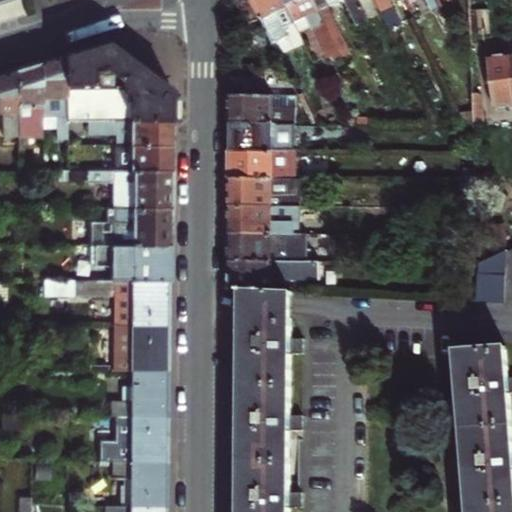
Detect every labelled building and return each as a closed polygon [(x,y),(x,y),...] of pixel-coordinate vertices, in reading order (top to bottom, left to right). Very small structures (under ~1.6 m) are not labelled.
[(253,0),(236,0),(247,25),(263,20),(253,0)] [(288,7),(285,0),(253,0),(263,20),(275,45),(281,42),(279,37),(286,33),(284,30),(277,14),(289,8),(288,7)] [(285,0),(288,7),(301,1),(307,13),(309,12),(322,41),(333,36),(315,0),(285,0)] [(315,0),(333,36),(343,56),(351,53),(329,7),(343,0),(315,0)] [(346,0),(360,27),(370,22),(359,0),(346,0)] [(390,0),(377,0),(392,31),(403,25),(390,0)] [(426,0),(431,12),(442,7),(438,0),(426,0)] [(277,14),(284,30),(296,24),(289,8),(277,14)] [(65,57),(67,122),(89,122),(171,121),(172,98),(172,90),(108,43),(73,54),(65,57)] [(511,80),(511,63),(511,54),(500,56),(490,57),(493,83),(511,80)] [(52,60),(41,64),(42,97),(53,97),(53,110),(54,123),(67,122),(65,57),(52,60)] [(42,110),(42,97),(41,64),(28,68),(16,72),(18,134),(37,133),(36,120),(42,119),(42,110)] [(4,137),(18,134),(16,72),(4,75),(0,76),(0,110),(2,111),(4,137)] [(265,79),(232,79),(232,102),(232,125),(280,125),(299,125),(299,110),(275,110),(275,98),(271,98),(271,88),(265,88),(265,79)] [(511,107),(511,80),(493,83),(496,109),(506,108),(511,107)] [(473,95),(474,125),(483,125),(482,95),(473,95)] [(53,97),(42,97),(42,110),(53,110),(53,97)] [(474,125),(474,112),(461,112),(467,125),(474,125)] [(131,135),(131,146),(171,146),(171,136),(171,121),(89,122),(89,132),(107,132),(111,134),(131,135)] [(232,153),(275,153),(275,137),(280,137),(280,125),(232,125),(232,138),(232,153)] [(130,165),(130,172),(171,171),(171,160),(171,146),(131,146),(115,146),(115,157),(121,164),(130,165)] [(44,173),(43,149),(35,149),(35,173),(44,173)] [(231,181),(292,181),(292,153),(275,153),(232,153),(231,168),(231,181)] [(114,184),(113,210),(171,209),(171,191),(171,171),(130,172),(114,172),(108,172),(89,172),(89,184),(114,184)] [(231,196),(231,209),(273,209),(296,209),(302,209),(302,180),(292,181),(231,181),(231,196)] [(95,224),(94,247),(171,247),(171,229),(171,209),(113,210),(111,210),(110,225),(95,224)] [(273,209),(231,209),(231,221),(231,236),(296,235),(296,220),(274,220),(273,209)] [(296,209),(273,209),(274,220),(296,220),(296,209)] [(231,263),(270,262),(270,249),(301,249),(301,245),(321,244),(321,235),(296,235),(231,236),(231,248),(231,263)] [(479,235),(480,260),(506,248),(505,235),(479,235)] [(112,282),(171,282),(171,266),(171,247),(94,247),(94,266),(113,267),(112,282)] [(480,260),(475,300),(503,300),(506,248),(480,260)] [(270,262),(231,263),(230,277),(231,291),(243,291),(272,292),(272,279),(321,279),(322,262),(270,262)] [(171,282),(112,282),(46,282),(46,297),(115,297),(115,327),(167,327),(167,306),(170,306),(171,303),(171,295),(171,282)] [(243,314),(243,323),(292,323),(293,305),(293,292),(272,292),(243,291),(243,304),(243,314)] [(291,511),(292,323),(243,323),(240,511),(291,511)] [(167,327),(115,327),(114,372),(131,372),(170,372),(170,355),(170,348),(167,348),(167,327)] [(474,511),(511,511),(511,403),(507,358),(458,364),(474,511)] [(119,417),(167,417),(167,396),(170,396),(170,393),(170,372),(131,372),(131,403),(111,403),(111,416),(119,417)] [(119,462),(130,462),(169,463),(169,445),(169,438),(166,438),(167,417),(119,417),(119,462)] [(130,474),(130,462),(119,462),(112,462),(113,474),(124,474),(130,474)] [(121,502),(166,502),(166,487),(169,487),(169,483),(169,463),(130,462),(130,474),(124,474),(123,482),(121,482),(121,502)] [(19,511),(31,511),(32,498),(20,498),(19,511)] [(165,511),(166,502),(121,502),(109,502),(108,511),(165,511)]
